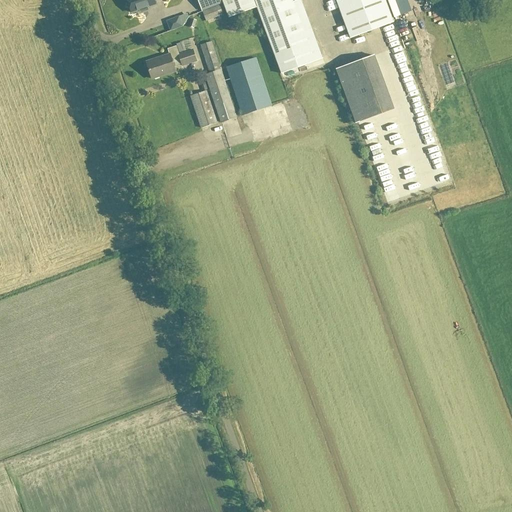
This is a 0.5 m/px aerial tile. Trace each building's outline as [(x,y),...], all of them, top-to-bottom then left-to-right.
[(155,5),(153,0),(126,0),(131,13),(139,10),(140,13),(147,10),(146,8),(155,5)] [(196,0),(201,12),(220,5),(218,0),(196,0)] [(280,74),(322,59),(299,0),(292,3),(291,0),(220,0),(228,19),(256,8),(280,74)] [(309,0),(307,0),(304,1),(310,15),(315,12),(309,0)] [(383,0),(334,0),(349,38),(392,22),(383,0)] [(205,22),(222,15),(219,6),(202,12),(205,22)] [(385,30),(389,49),(400,47),(397,28),(385,30)] [(318,35),(321,46),(327,44),(324,34),(318,35)] [(380,54),(388,51),(383,39),(374,43),(380,54)] [(356,43),(358,50),(366,47),(364,40),(356,43)] [(235,119),(210,43),(199,46),(209,74),(204,76),(220,124),(235,119)] [(343,47),(346,54),(355,51),(353,44),(343,47)] [(177,57),(171,59),(170,55),(145,63),(151,79),(175,72),(174,68),(180,65),(180,66),(195,61),(191,51),(177,55),(177,57)] [(336,69),(355,124),(393,110),(374,56),(336,69)] [(255,59),(226,68),(242,116),(270,106),(255,59)] [(204,92),(189,98),(199,129),(215,124),(204,92)]
